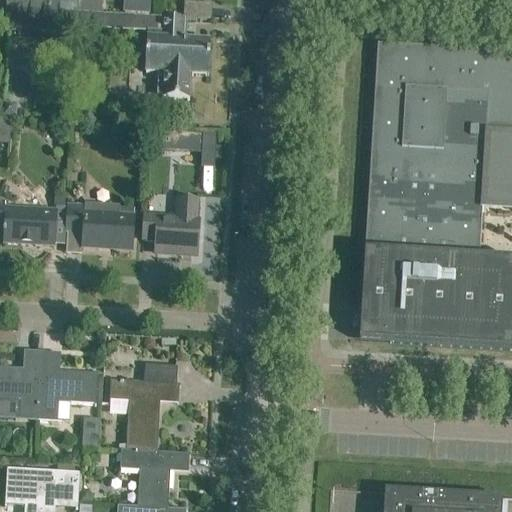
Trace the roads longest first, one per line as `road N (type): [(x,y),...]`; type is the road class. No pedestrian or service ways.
road 1 (residential): [(236,324),(255,286),(264,130),(295,0)]
road 2 (residential): [(511,430),(255,418)]
road 3 (unclassified): [(236,324),(0,309)]
